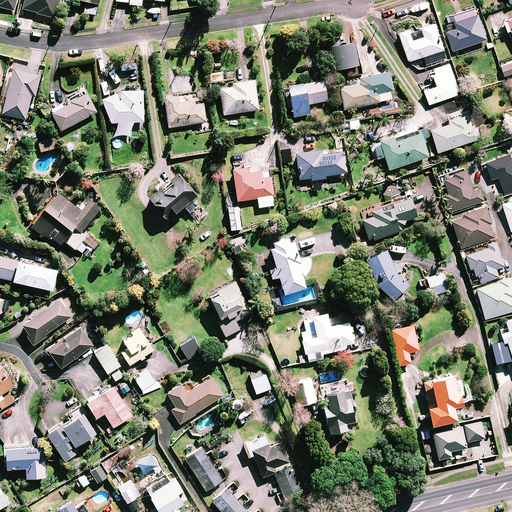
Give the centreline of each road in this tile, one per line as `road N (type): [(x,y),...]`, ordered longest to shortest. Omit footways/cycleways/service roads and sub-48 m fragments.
road 1 (residential): [(0,34),(94,42),(354,3)]
road 2 (secondary): [(511,484),(395,511)]
